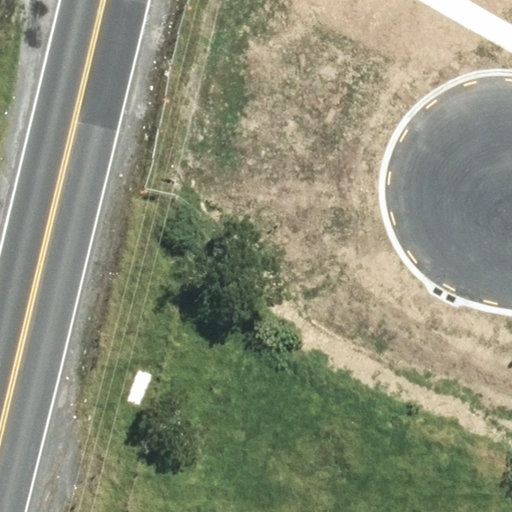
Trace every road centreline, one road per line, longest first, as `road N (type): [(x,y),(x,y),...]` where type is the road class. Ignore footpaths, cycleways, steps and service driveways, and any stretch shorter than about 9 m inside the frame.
road 1 (secondary): [(90,0),(0,382)]
road 2 (unknown): [(493,174),(175,0)]
